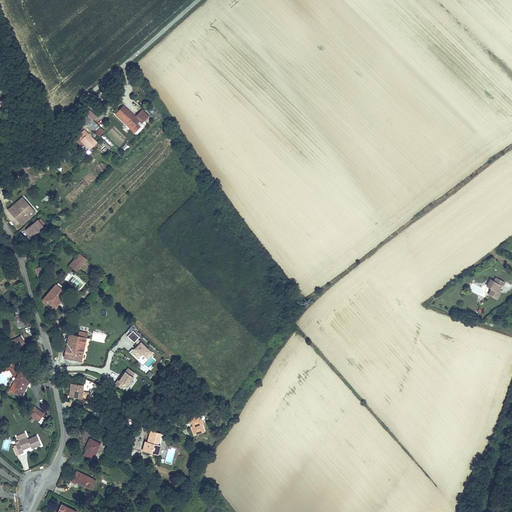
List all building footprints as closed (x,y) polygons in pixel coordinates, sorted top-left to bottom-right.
[(129,115),(131,114),(122,105),(114,113),(129,128),(131,127),(134,130),(137,126),(135,123),(137,120),(139,119),(141,121),(146,117),(140,110),(133,116),(132,118),(129,115)] [(84,122),(93,132),(98,127),(89,117),(84,122)] [(83,130),(75,137),(89,150),(97,142),(83,130)] [(126,152),(130,147),(126,144),(122,148),(126,152)] [(18,161),(21,167),(26,164),(23,158),(18,161)] [(15,170),(21,167),(18,161),(12,164),(15,170)] [(4,208),(17,223),(31,211),(18,196),(4,208)] [(28,232),(42,221),(38,216),(24,228),(28,232)] [(69,263),(76,269),(86,258),(79,252),(69,263)] [(491,281),(490,280),(486,289),(489,290),(486,296),(496,301),(499,293),(497,293),(495,292),(497,288),(499,285),(500,285),(502,281),(493,277),(491,281)] [(57,280),(54,283),(65,292),(67,289),(57,280)] [(65,292),(54,283),(40,298),(51,307),(65,292)] [(11,310),(15,322),(22,320),(18,308),(11,310)] [(62,354),(79,358),(86,330),(77,328),(76,332),(68,331),(62,354)] [(134,342),(140,335),(133,329),(127,336),(134,342)] [(17,346),(23,343),(19,334),(6,340),(8,347),(16,343),(17,346)] [(148,359),(154,351),(140,339),(129,352),(142,363),(144,360),(140,356),(142,354),(148,359)] [(147,369),(156,360),(153,356),(143,366),(147,369)] [(11,359),(4,364),(6,367),(11,374),(14,375),(7,389),(16,394),(23,379),(26,380),(29,374),(17,368),(11,359)] [(126,386),(136,373),(128,366),(118,379),(126,386)] [(90,397),(93,390),(96,383),(84,377),(83,377),(82,383),(77,398),(79,398),(79,395),(90,397)] [(65,395),(77,398),(82,383),(68,380),(65,395)] [(28,406),(24,412),(32,417),(35,412),(28,406)] [(200,412),(189,416),(194,434),(206,431),(200,412)] [(140,450),(155,454),(158,444),(155,443),(158,433),(149,430),(146,441),(144,441),(140,450)] [(28,446),(36,442),(32,432),(25,436),(22,433),(14,437),(15,440),(11,442),(15,452),(19,450),(18,447),(27,444),(28,446)] [(78,451),(88,456),(96,439),(87,434),(78,451)] [(172,457),(171,463),(175,464),(178,448),(170,446),(169,456),(172,457)] [(73,480),(85,486),(90,475),(73,467),(67,480),(72,483),(73,480)] [(90,475),(85,486),(88,487),(93,477),(90,475)] [(72,511),(73,509),(59,503),(56,511),(57,511),(72,511)]
